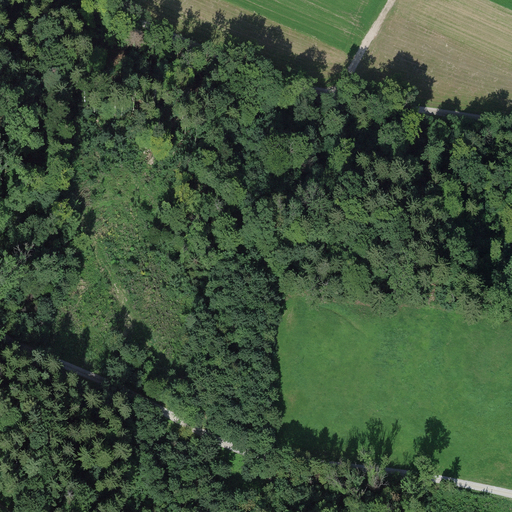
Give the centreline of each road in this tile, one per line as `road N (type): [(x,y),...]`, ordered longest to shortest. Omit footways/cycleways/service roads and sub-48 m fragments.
road 1 (track): [(0,335),(263,456),(511,492)]
road 2 (track): [(91,0),(282,80),(511,126)]
